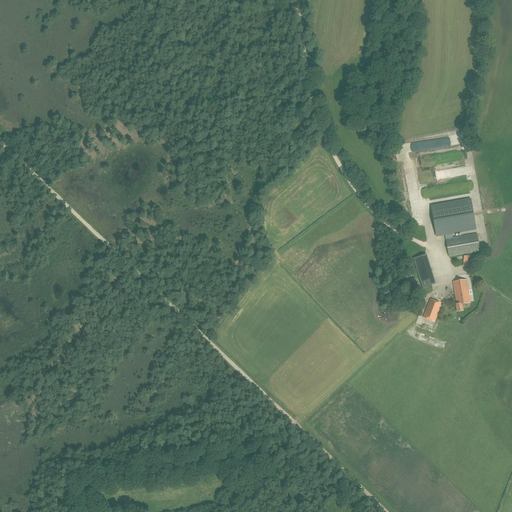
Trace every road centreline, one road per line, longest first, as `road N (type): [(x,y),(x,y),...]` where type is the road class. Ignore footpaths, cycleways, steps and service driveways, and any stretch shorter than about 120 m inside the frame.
road 1 (track): [(386,511),(0,142)]
road 2 (unclassified): [(297,0),(311,95),(349,182),(385,222),(467,272)]
